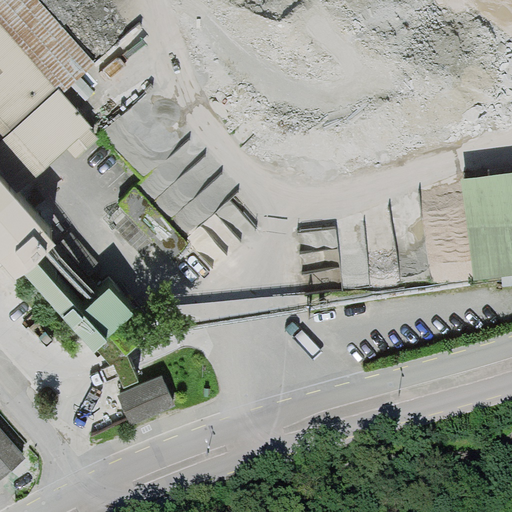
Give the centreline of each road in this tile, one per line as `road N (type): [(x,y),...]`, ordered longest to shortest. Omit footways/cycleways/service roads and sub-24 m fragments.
road 1 (tertiary): [(511,340),(244,435),(92,507)]
road 2 (unknown): [(288,219),(302,200),(411,170),(477,131),(493,106),(493,79),(460,0)]
road 3 (unknown): [(288,219),(198,104),(155,11)]
road 4 (unknown): [(268,426),(225,320),(228,295),(288,219)]
road 5 (residential): [(0,405),(92,507)]
